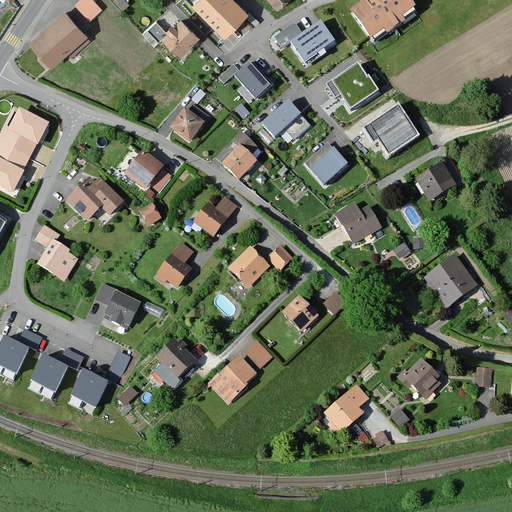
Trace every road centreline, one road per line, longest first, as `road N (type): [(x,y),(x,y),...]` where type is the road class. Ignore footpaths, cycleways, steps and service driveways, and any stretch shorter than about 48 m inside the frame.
road 1 (residential): [(80,111),(142,132),(237,186),(404,325),(511,359)]
road 2 (residential): [(80,111),(28,220),(17,287),(25,305),(92,337)]
road 3 (unknown): [(334,0),(332,20),(360,54),(416,114),(451,135)]
road 4 (track): [(378,185),(447,137),(511,118)]
